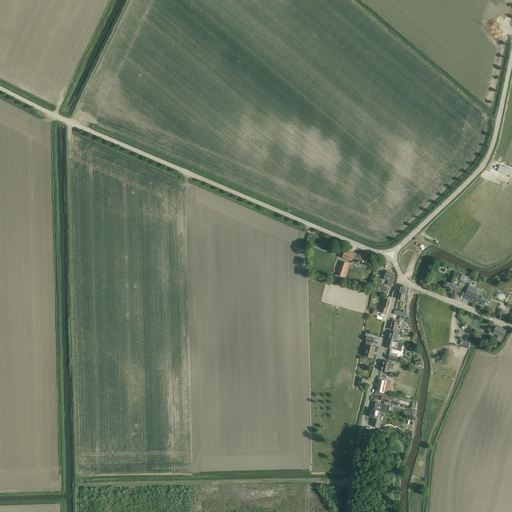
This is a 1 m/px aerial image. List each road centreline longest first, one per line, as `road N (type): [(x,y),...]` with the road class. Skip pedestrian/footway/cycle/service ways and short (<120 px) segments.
road 1 (unclassified): [(389,251),(369,250),(0,88)]
road 2 (unclassified): [(347,511),(400,276)]
road 3 (unclassified): [(389,251),(483,163),(511,56)]
road 4 (unclassified): [(511,327),(400,276)]
